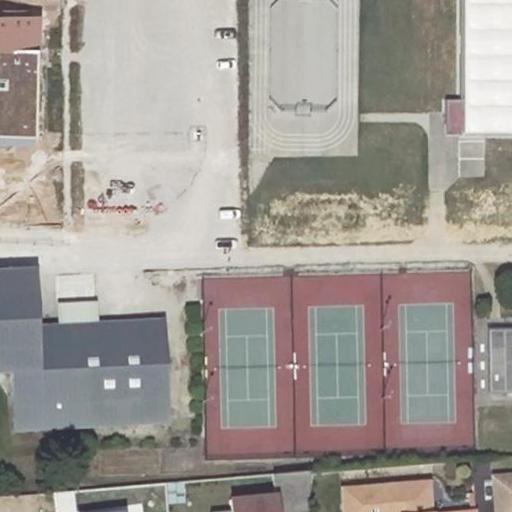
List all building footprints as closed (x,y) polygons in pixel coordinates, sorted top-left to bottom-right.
[(511,0),(462,0),(461,135),(511,135),(511,0)] [(0,135),(24,136),(25,17),(0,16),(0,135)] [(0,261),(0,423),(151,413),(145,311),(73,314),(72,277),(42,279),(43,299),(48,299),(48,315),(22,316),(20,260),(0,261)] [(491,339),(493,393),(511,393),(511,332),(506,332),(506,339),(491,339)] [(511,511),(511,476),(487,478),(489,511),(511,511)] [(184,483),(165,484),(166,505),(185,503),(184,483)] [(423,511),(421,483),(336,490),(338,511),(361,511),(361,509),(364,506),(373,505),(373,511),(469,511),(470,511),(460,511),(423,511)] [(282,511),(282,499),(230,505),(230,511),(282,511)]
